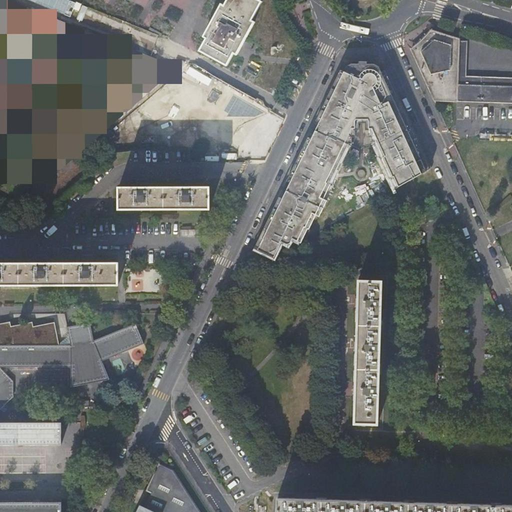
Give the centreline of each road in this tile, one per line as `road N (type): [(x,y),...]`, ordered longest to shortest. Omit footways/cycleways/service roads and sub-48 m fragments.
road 1 (residential): [(511,308),(386,29)]
road 2 (residential): [(270,171),(136,169),(107,182),(41,245),(0,246)]
road 3 (tertiary): [(270,171),(158,409)]
road 4 (tertiary): [(337,29),(270,171)]
road 5 (residential): [(224,511),(158,409)]
